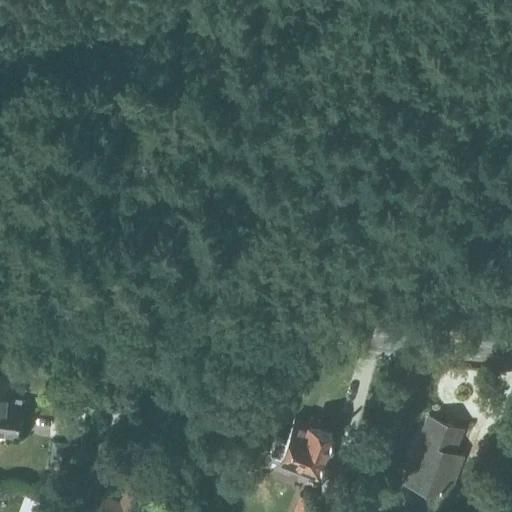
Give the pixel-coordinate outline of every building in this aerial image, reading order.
[(0,433),(14,435),(15,429),(18,430),(21,399),(10,398),(12,377),(0,375),(0,433)] [(404,481),(422,488),(417,502),(442,511),(456,473),(447,469),(459,437),(449,434),(453,424),(429,415),(404,481)] [(285,441),(275,437),(270,453),(317,470),(331,432),(294,418),(285,441)] [(55,440),(52,466),(74,468),(84,442),(55,440)] [(341,452),(317,511),(335,511),(357,458),(341,452)] [(66,506),(63,511),(124,511),(126,510),(126,509),(133,511),(137,511),(156,478),(137,468),(120,502),(76,484),(66,506)]
